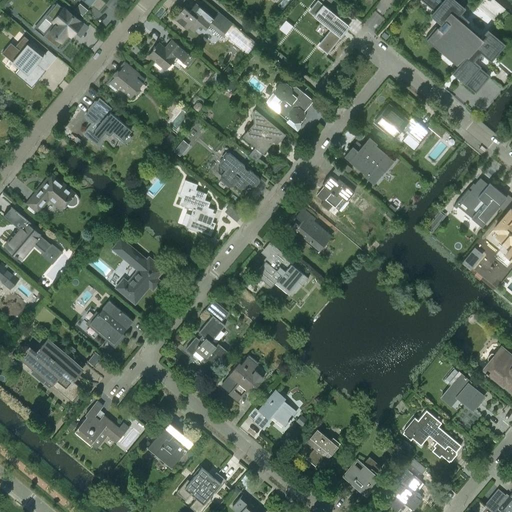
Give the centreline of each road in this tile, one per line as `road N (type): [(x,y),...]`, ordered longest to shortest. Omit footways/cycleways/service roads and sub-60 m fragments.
road 1 (residential): [(146,358),(393,63)]
road 2 (residential): [(322,511),(146,358)]
road 3 (residential): [(0,176),(147,0)]
road 4 (residential): [(511,161),(393,63)]
